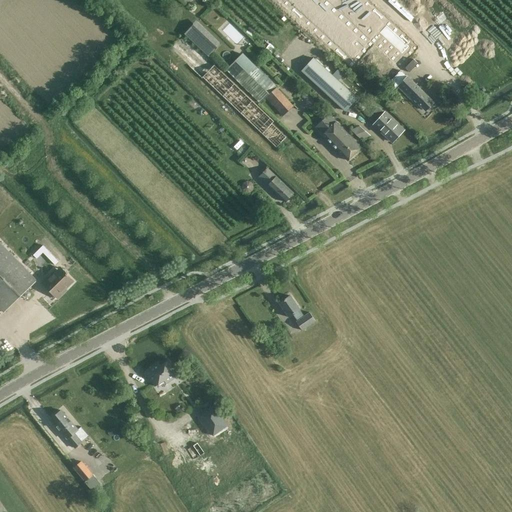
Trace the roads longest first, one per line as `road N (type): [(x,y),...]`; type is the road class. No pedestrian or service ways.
road 1 (tertiary): [(0,396),(511,121)]
road 2 (track): [(173,303),(158,271),(51,166),(46,130),(0,76)]
